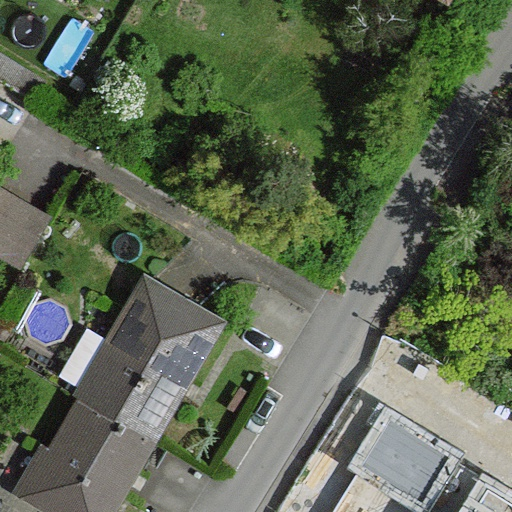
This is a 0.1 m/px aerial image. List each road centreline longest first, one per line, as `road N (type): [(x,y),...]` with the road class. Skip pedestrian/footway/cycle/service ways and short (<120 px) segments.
road 1 (residential): [(511,47),(224,511)]
road 2 (unknown): [(13,153),(116,205),(331,338)]
